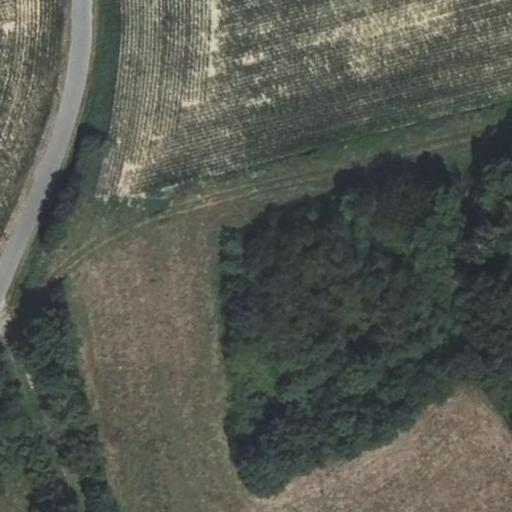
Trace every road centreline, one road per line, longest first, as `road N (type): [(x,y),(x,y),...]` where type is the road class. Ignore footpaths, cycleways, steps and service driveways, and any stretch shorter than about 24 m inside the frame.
road 1 (unclassified): [(80,0),(78,71),(52,164),(0,283)]
road 2 (track): [(0,328),(80,511)]
